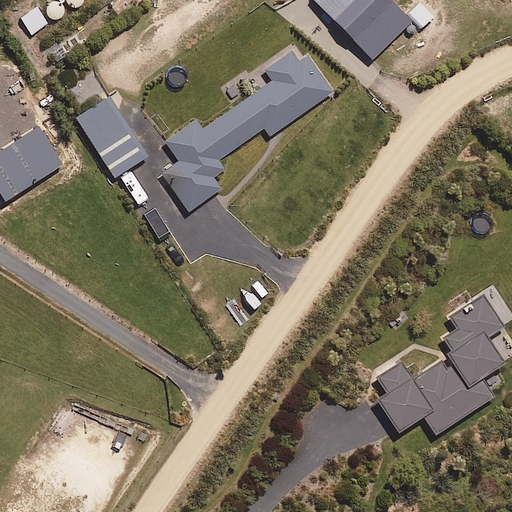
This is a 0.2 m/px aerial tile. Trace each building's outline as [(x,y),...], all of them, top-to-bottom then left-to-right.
[(46,24),(35,8),(19,18),(30,35),(46,24)] [(306,56),(297,62),(288,48),(260,68),(270,82),(201,131),(194,121),(164,142),(177,162),(160,174),(186,212),(219,190),(211,178),(222,170),(216,161),(262,128),(268,136),(331,93),(306,56)] [(112,179),(145,156),(105,98),(72,120),(112,179)] [(0,197),(3,202),(60,166),(35,127),(0,150),(0,197)] [(484,339),(501,328),(480,296),(447,317),(455,329),(442,338),(452,353),(410,379),(399,362),(376,378),(387,395),(376,402),(396,433),(421,417),(433,436),(491,398),(479,379),(501,365),(484,339)]
